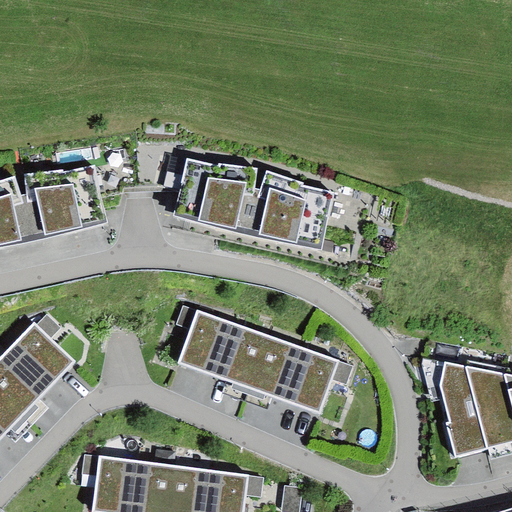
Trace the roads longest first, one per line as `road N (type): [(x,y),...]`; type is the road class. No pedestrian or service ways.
road 1 (residential): [(395,489),(409,455),(407,409),(390,363),(354,320),(271,276),(142,258)]
road 2 (residential): [(389,498),(162,400),(126,396)]
road 3 (residential): [(126,396),(81,413),(0,496)]
road 4 (residential): [(142,258),(0,285)]
